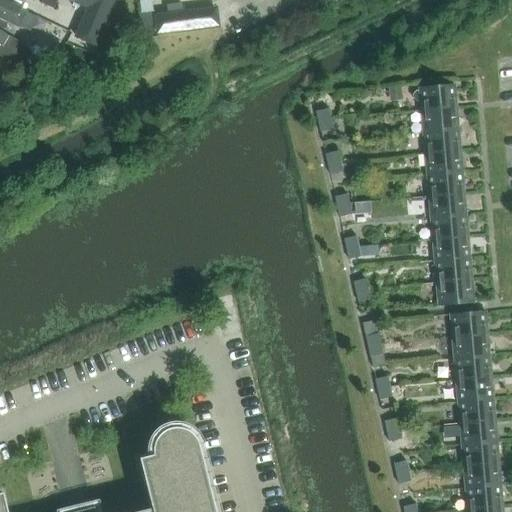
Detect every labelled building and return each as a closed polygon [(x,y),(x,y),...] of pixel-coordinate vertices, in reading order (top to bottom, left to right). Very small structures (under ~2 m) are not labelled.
[(28,0),(82,24),(78,33),(95,41),(114,0),(28,0)] [(139,0),(141,12),(153,11),(151,0),(139,0)] [(49,26),(0,1),(0,28),(39,48),(49,26)] [(169,15),(157,17),(159,32),(219,26),(218,10),(185,13),(184,6),(168,7),(169,15)] [(155,25),(154,12),(141,14),(139,14),(141,36),(153,35),(152,26),(155,25)] [(29,49),(8,36),(1,46),(11,52),(22,60),(29,49)] [(0,55),(6,60),(11,52),(1,46),(0,48),(0,55)] [(418,89),(420,110),(456,107),(454,86),(418,89)] [(401,87),(389,88),(389,97),(402,96),(401,87)] [(420,110),(422,132),(458,129),(456,107),(420,110)] [(330,119),(328,109),(316,112),(318,122),(330,119)] [(332,129),(330,119),(318,122),(320,132),(332,129)] [(422,132),(424,154),(460,151),(458,129),(422,132)] [(339,161),(337,151),(325,154),(327,164),(339,161)] [(424,154),(426,175),(462,172),(460,151),(424,154)] [(342,172),(339,161),(327,164),(330,174),(342,172)] [(426,175),(428,197),(464,194),(462,172),(426,175)] [(349,204),(347,194),(334,197),(337,207),(349,204)] [(428,197),(430,219),(466,216),(464,194),(428,197)] [(351,214),(349,204),(337,207),(339,217),(351,214)] [(430,219),(431,240),(467,237),(466,216),(430,219)] [(358,246),(356,236),(344,239),(346,249),(358,246)] [(431,240),(433,262),(469,259),(467,237),(431,240)] [(361,256),(358,246),(346,249),(349,259),(361,256)] [(433,262),(435,284),(471,281),(469,259),(433,262)] [(368,289),(366,279),(353,282),(355,292),(368,289)] [(473,302),(471,281),(435,284),(437,305),(473,302)] [(370,299),(368,289),(355,292),(358,302),(370,299)] [(223,301),(229,335),(244,332),(238,298),(223,301)] [(487,334),(485,313),(485,312),(449,315),(451,337),(487,334)] [(380,344),(377,334),(365,336),(367,347),(380,344)] [(451,337),(453,359),(489,356),(487,334),(451,337)] [(382,354),(380,344),(367,347),(370,357),(382,354)] [(453,359),(455,380),(491,377),(489,356),(453,359)] [(389,387),(387,377),(375,379),(377,389),(389,387)] [(455,380),(457,402),(493,399),(491,377),(455,380)] [(391,397),(389,387),(377,389),(379,400),(391,397)] [(494,420),(493,399),(457,402),(459,424),(494,420)] [(398,429),(396,419),(384,421),(386,432),(398,429)] [(459,424),(460,445),(496,442),(494,420),(459,424)] [(5,511),(1,493),(0,493),(0,511),(213,511),(197,444),(196,441),(195,439),(193,437),(191,435),(190,433),(188,432),(185,431),(183,429),(181,429),(178,428),(176,428),(173,428),(171,428),(168,429),(166,430),(163,431),(161,432),(159,434),(157,436),(155,438),(154,440),(153,442),(152,445),(152,447),(151,450),(151,452),(152,455),(137,459),(150,511),(5,511)] [(401,439),(398,429),(386,432),(388,442),(401,439)] [(460,445),(462,467),(498,464),(496,442),(460,445)] [(408,471),(406,461),(393,464),(396,474),(408,471)] [(462,467),(464,489),(500,485),(498,464),(462,467)] [(410,481),(408,471),(396,474),(398,484),(410,481)] [(464,489),(466,510),(502,507),(500,485),(464,489)]
